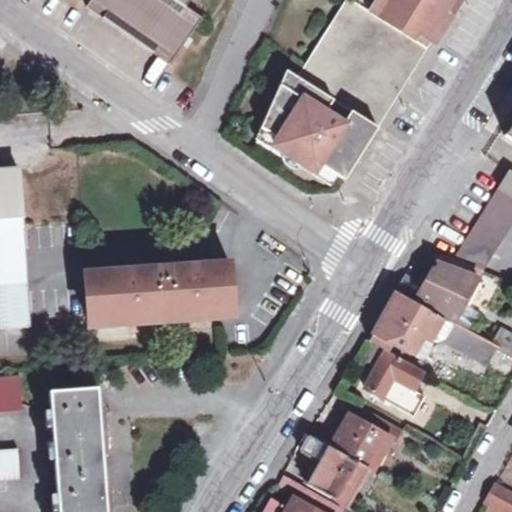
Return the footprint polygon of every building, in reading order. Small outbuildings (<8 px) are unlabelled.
[(95,0),(89,10),(170,69),(203,21),(187,10),(193,0),(95,0)] [(461,0),(350,0),(347,6),(426,57),(460,2),(461,0)] [(426,57),(347,6),(301,79),(290,73),(265,131),(296,150),(292,157),(319,173),(323,166),(349,182),(390,117),(426,57)] [(0,216),(22,215),(19,169),(0,169),(0,216)] [(452,260),(483,273),(511,223),(511,172),(508,170),(501,181),(452,260)] [(23,224),(22,215),(0,216),(0,328),(30,326),(30,323),(23,224)] [(483,273),(452,260),(440,256),(422,285),(406,276),(397,289),(445,318),(468,331),(478,312),(464,304),(483,273)] [(121,269),(82,272),(85,318),(220,310),(232,309),(229,262),(194,264),(121,269)] [(468,331),(445,318),(443,321),(401,297),(386,322),(382,321),(378,329),(370,341),(386,350),(391,342),(415,357),(423,354),(430,341),(440,339),(484,365),(495,347),(490,344),(468,331)] [(490,344),(495,347),(511,356),(511,333),(500,327),(490,344)] [(364,389),(408,414),(420,395),(413,391),(423,374),(385,353),(364,389)] [(0,411),(21,410),(19,369),(0,370),(0,411)] [(96,390),(51,392),(52,409),(58,511),(103,511),(103,508),(96,390)] [(348,506),(370,467),(385,440),(390,444),(400,428),(360,405),(353,418),(348,415),(329,449),(308,438),(300,453),(317,463),(306,483),(348,506)] [(19,449),(0,450),(0,482),(21,481),(19,449)] [(290,493),(313,507),(319,497),(285,478),(280,488),(274,484),(269,492),(285,501),(290,493)] [(484,501),(489,504),(503,511),(511,511),(511,498),(492,486),(484,501)] [(313,511),(293,501),(288,509),(272,500),(265,511),(313,511)]
